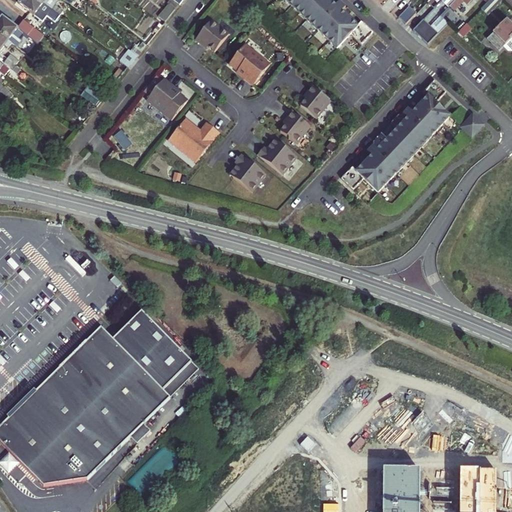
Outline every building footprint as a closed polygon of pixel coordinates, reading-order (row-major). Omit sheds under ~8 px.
[(60,17),(37,0),(21,0),(18,5),(34,17),(34,16),(38,20),(45,12),(56,21),(60,17)] [(37,0),(60,17),(63,13),(54,6),(59,0),(37,0)] [(284,0),(337,50),(351,35),(362,45),(373,33),(361,22),(359,24),(357,27),(342,12),(344,10),(345,8),(339,2),(339,0),(284,0)] [(457,0),(443,0),(442,1),(450,8),(457,0)] [(473,0),(457,0),(450,8),(454,12),(464,2),(468,6),(473,0)] [(488,16),(504,0),(503,0),(491,0),(487,4),(481,10),(488,16)] [(165,23),(175,11),(168,5),(159,18),(165,23)] [(409,7),(398,18),(405,25),(416,14),(409,7)] [(344,10),(342,12),(357,27),(359,24),(344,10)] [(18,30),(18,29),(2,17),(0,20),(0,35),(11,44),(16,48),(19,44),(21,41),(18,39),(20,38),(23,34),(18,30)] [(424,20),(413,31),(428,45),(438,34),(424,20)] [(36,31),(24,22),(23,21),(18,29),(18,30),(23,34),(38,45),(44,37),(42,35),(36,31)] [(211,21),(195,40),(202,46),(203,44),(208,48),(214,53),(229,35),(211,21)] [(504,48),(511,39),(511,26),(506,21),(487,40),(499,52),(504,48)] [(462,38),(471,29),(466,25),(457,34),(462,38)] [(11,44),(0,35),(0,52),(4,48),(7,50),(11,44)] [(245,45),(229,65),(238,72),(244,77),(243,79),(253,87),(270,65),(245,45)] [(129,51),(119,62),(128,69),(138,58),(129,51)] [(16,66),(11,63),(7,60),(4,64),(13,70),(16,66)] [(17,75),(21,70),(16,67),(13,71),(17,75)] [(164,79),(147,101),(171,121),(187,101),(179,94),(173,89),(174,87),(164,79)] [(425,96),(427,98),(428,97),(436,104),(446,93),(434,82),(423,94),(425,96)] [(300,106),(316,120),(331,102),(312,87),(307,93),(309,95),(306,99),(300,106)] [(8,101),(13,97),(4,89),(0,93),(8,101)] [(100,101),(91,95),(87,100),(96,107),(100,101)] [(419,101),(410,111),(412,113),(427,98),(425,96),(419,101)] [(372,156),(357,172),(356,173),(363,180),(378,194),(450,117),(436,104),(428,97),(427,98),(412,113),(410,111),(408,109),(404,114),(402,115),(399,115),(390,124),(397,130),(393,134),(388,140),(381,134),(373,142),(373,146),(370,150),(367,152),(369,154),(372,156)] [(286,125),(280,132),(296,145),(310,127),(292,113),(287,119),(289,121),(286,125)] [(473,115),(461,128),(472,138),(484,125),(473,115)] [(195,163),(219,133),(207,123),(200,131),(186,119),(171,138),(184,149),(181,152),(195,163)] [(121,132),(114,137),(125,151),(132,145),(121,132)] [(168,141),(181,152),(184,149),(171,138),(168,141)] [(264,148),(258,156),(283,176),(297,158),(278,143),(275,147),(271,147),(270,146),(266,150),(264,148)] [(369,154),(355,170),(357,172),(372,156),(369,154)] [(233,178),(252,193),(266,176),(241,156),(235,163),(237,165),(234,169),(235,170),(236,174),(233,178)] [(356,173),(357,172),(355,170),(352,168),(341,179),(353,190),(363,180),(356,173)] [(12,260),(8,265),(15,272),(20,268),(12,260)] [(22,270),(18,274),(26,282),(30,278),(22,270)] [(53,303),(49,307),(57,315),(61,310),(53,303)] [(114,337),(171,396),(201,368),(144,309),(114,337)] [(11,414),(0,424),(0,438),(44,484),(88,477),(171,396),(114,337),(103,325),(35,391),(29,385),(5,408),(11,414)] [(417,511),(418,470),(383,470),(383,511),(417,511)] [(495,511),(496,473),(460,472),(459,511),(495,511)]
